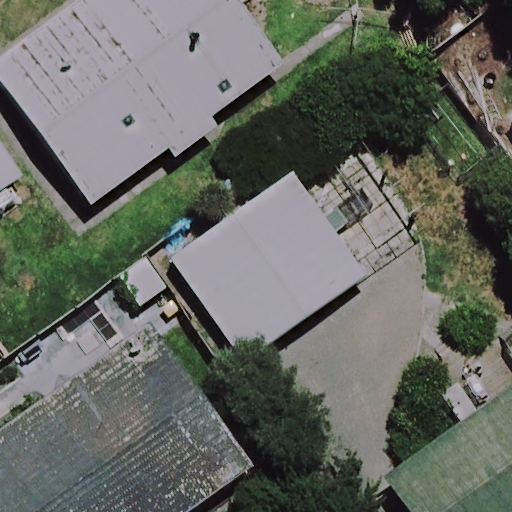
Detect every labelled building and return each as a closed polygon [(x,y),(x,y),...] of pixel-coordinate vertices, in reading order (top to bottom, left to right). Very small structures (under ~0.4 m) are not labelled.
[(0,96),(86,215),(152,167),(160,179),(228,129),(220,118),(279,75),(225,0),(84,0),(0,61),(0,96)] [(421,240),(350,137),(165,263),(235,366),(421,240)] [(0,193),(15,184),(0,161),(0,193)] [(188,511),(237,478),(141,338),(0,434),(0,511),(188,511)] [(511,511),(511,392),(380,490),(396,511),(511,511)]
